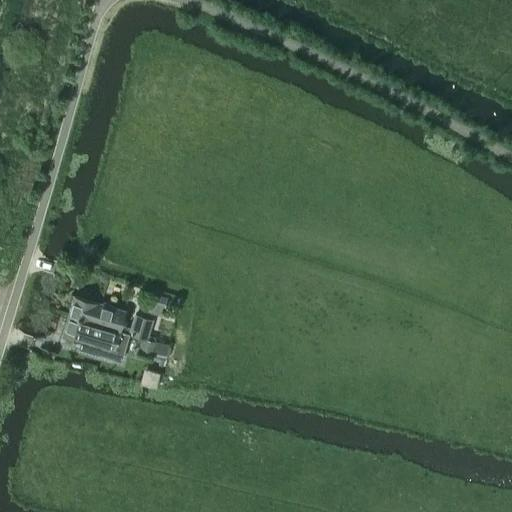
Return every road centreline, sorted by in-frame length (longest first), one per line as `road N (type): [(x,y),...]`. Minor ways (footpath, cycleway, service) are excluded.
road 1 (unclassified): [(181,0),(325,60),(511,160)]
road 2 (unclassified): [(0,348),(102,0)]
